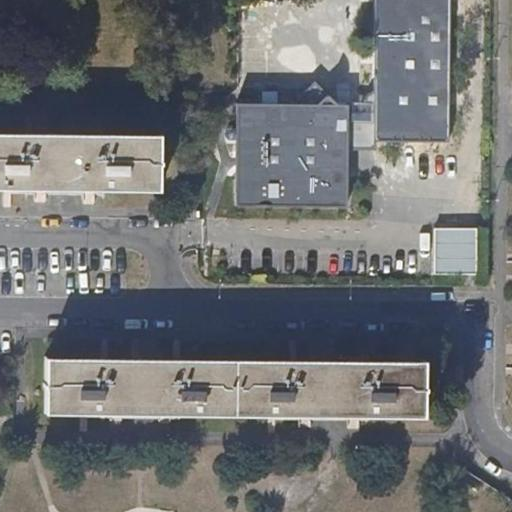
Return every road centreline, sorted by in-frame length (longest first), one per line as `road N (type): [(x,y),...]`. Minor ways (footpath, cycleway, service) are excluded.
road 1 (unknown): [(458,0),(463,123),(454,157),(398,220),(359,236),(164,235)]
road 2 (residential): [(511,454),(490,438),(478,415),(472,351),(461,329),(434,316),(163,314)]
road 3 (residential): [(163,314),(164,235),(0,233)]
road 4 (residential): [(0,313),(163,314)]
